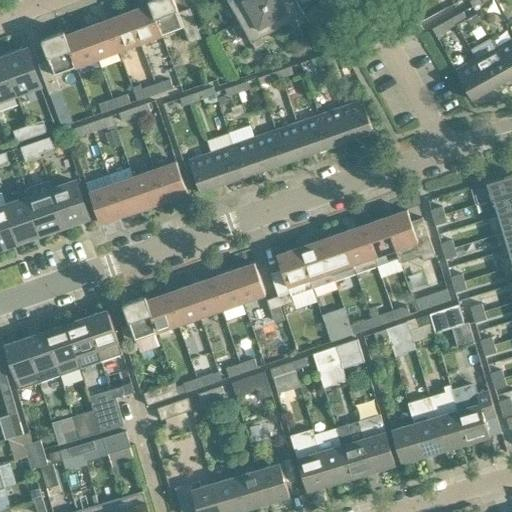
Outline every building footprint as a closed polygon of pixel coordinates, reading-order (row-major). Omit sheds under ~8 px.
[(148,0),(150,4),(161,35),(183,26),(189,43),(201,38),(189,8),(178,12),(174,0),(148,0)] [(228,0),(240,20),(266,6),(262,0),(228,0)] [(296,0),(275,0),(266,6),(278,27),(294,18),(298,25),(308,20),(296,0)] [(150,4),(129,11),(140,42),(161,35),(150,4)] [(266,6),(240,20),(256,49),(266,44),(261,36),(278,27),(266,6)] [(129,11),(108,19),(119,50),(140,42),(129,11)] [(463,11),(453,17),(457,24),(467,18),(463,11)] [(453,17),(443,23),(447,30),(457,24),(453,17)] [(108,19),(87,27),(98,58),(119,50),(108,19)] [(87,27),(66,35),(77,66),(98,58),(87,27)] [(49,59),(38,64),(50,94),(61,90),(55,74),(77,66),(66,35),(64,31),(42,39),(49,59)] [(511,38),(496,47),(511,74),(511,38)] [(511,74),(496,47),(476,58),(492,87),(511,76),(511,74)] [(16,49),(2,54),(16,93),(40,84),(27,49),(18,52),(16,49)] [(334,51),(324,54),(326,62),(336,58),(334,51)] [(0,99),(16,93),(2,54),(1,54),(2,58),(0,58),(0,99)] [(324,54),(315,57),(312,58),(314,66),(326,62),(324,54)] [(476,58),(456,70),(471,98),(470,98),(471,99),(492,87),(476,58)] [(290,65),(280,69),(283,77),(293,73),(290,65)] [(268,73),(270,81),(283,77),(280,69),(268,73)] [(170,78),(155,83),(159,92),(173,87),(170,78)] [(248,81),(236,85),(239,92),(242,102),(248,100),(245,90),(250,88),(248,81)] [(141,88),(145,97),(159,92),(155,83),(141,88)] [(239,92),(236,85),(225,88),(228,96),(238,92),(239,92)] [(202,90),(191,94),(193,102),(205,98),(202,90)] [(126,93),(113,98),(116,107),(130,102),(126,93)] [(193,102),(191,94),(179,98),(182,105),(193,102)] [(113,98),(98,103),(101,112),(116,107),(113,98)] [(363,99),(342,107),(353,138),(375,130),(374,129),(373,130),(363,99)] [(147,102),(133,107),(137,116),(151,111),(147,102)] [(137,116),(133,107),(119,112),(122,122),(137,116)] [(342,107),(320,114),(331,146),(353,138),(342,107)] [(320,114),(298,122),(309,153),(331,146),(320,114)] [(111,115),(91,122),(93,130),(107,125),(109,130),(105,132),(108,141),(120,137),(116,128),(115,128),(115,127),(111,115)] [(43,120),(28,125),(32,136),(47,131),(43,120)] [(93,130),(91,122),(76,127),(79,135),(93,130)] [(298,122),(276,129),(287,161),(309,153),(298,122)] [(28,125),(13,130),(17,141),(32,136),(28,125)] [(276,129),(254,137),(265,168),(287,161),(276,129)] [(54,148),(50,136),(36,141),(40,153),(54,148)] [(254,137),(232,145),(243,176),(265,168),(254,137)] [(40,153),(36,141),(21,147),(26,162),(41,157),(40,153)] [(232,145),(210,152),(221,184),(243,176),(232,145)] [(0,153),(0,166),(9,164),(5,152),(0,153)] [(189,160),(193,171),(200,190),(199,190),(199,191),(221,184),(210,152),(189,160)] [(177,161),(155,169),(166,200),(188,193),(177,161)] [(129,166),(108,174),(122,215),(144,208),(133,176),(129,166)] [(155,169),(133,176),(144,208),(166,200),(155,169)] [(511,174),(487,182),(492,200),(511,193),(511,174)] [(64,225),(52,189),(49,180),(26,187),(29,197),(42,233),(41,233),(42,237),(57,231),(56,228),(63,225),(64,225)] [(76,181),(52,189),(64,225),(63,225),(65,229),(80,223),(79,220),(88,217),(76,181)] [(111,184),(89,191),(100,223),(122,215),(111,184)] [(511,211),(511,193),(492,200),(497,216),(511,211)] [(42,233),(29,197),(7,205),(19,241),(18,241),(19,245),(35,239),(33,236),(41,233),(42,233)] [(19,241),(7,205),(0,207),(0,251),(12,247),(11,243),(18,241),(19,241)] [(442,206),(431,209),(433,217),(445,214),(442,206)] [(407,209),(385,217),(398,258),(400,262),(421,254),(423,260),(436,256),(423,217),(411,221),(407,209)] [(511,229),(511,211),(497,216),(502,233),(511,229)] [(445,214),(433,217),(435,225),(447,222),(445,214)] [(385,217),(364,224),(378,265),(398,258),(385,217)] [(364,224),(342,232),(356,273),(378,265),(364,224)] [(511,248),(511,229),(502,233),(507,249),(511,248)] [(342,232),(320,239),(335,280),(356,273),(342,232)] [(320,239),(299,247),(313,288),(335,280),(320,239)] [(452,240),(441,243),(443,251),(455,247),(452,240)] [(313,288),(299,247),(277,254),(280,264),(282,268),(271,272),(278,294),(282,305),(294,301),(292,295),(313,288)] [(455,247),(443,251),(445,259),(457,255),(455,247)] [(255,262),(233,270),(244,301),(266,294),(255,262)] [(233,270),(212,277),(223,308),(244,301),(233,270)] [(462,273),(450,277),(453,284),(464,281),(462,273)] [(212,277),(190,285),(201,316),(223,308),(212,277)] [(464,281),(453,284),(454,287),(455,292),(467,289),(464,281)] [(190,285),(169,292),(180,323),(201,316),(190,285)] [(444,290),(435,293),(438,304),(448,301),(450,300),(447,289),(444,290)] [(169,292),(147,300),(158,331),(180,323),(169,292)] [(266,298),(270,309),(278,307),(282,305),(278,294),(266,298)] [(158,331),(147,300),(146,296),(123,304),(135,339),(158,331)] [(482,303),(470,307),(473,315),(484,311),(482,303)] [(459,304),(430,313),(432,322),(435,332),(465,323),(459,304)] [(407,305),(393,309),(396,319),(410,314),(407,305)] [(278,307),(270,309),(273,317),(280,314),(278,307)] [(107,309),(86,316),(101,361),(123,353),(107,309)] [(393,309),(372,317),(375,326),(396,319),(393,309)] [(484,311),(473,315),(475,322),(487,319),(484,311)] [(332,341),(339,339),(353,334),(350,324),(346,313),(324,320),(332,341)] [(432,322),(430,313),(417,318),(420,326),(432,322)] [(86,316),(66,324),(81,368),(101,361),(86,316)] [(372,317),(350,324),(353,334),(375,326),(372,317)] [(416,318),(407,321),(410,329),(419,326),(416,318)] [(398,324),(386,328),(389,337),(401,332),(404,342),(413,339),(410,329),(407,321),(398,323),(398,324)] [(81,368),(66,324),(45,331),(60,375),(81,368)] [(389,337),(386,328),(374,333),(377,341),(389,337)] [(45,331),(25,338),(40,382),(60,375),(45,331)] [(492,336),(480,340),(483,348),(494,344),(492,336)] [(19,389),(40,382),(25,338),(4,345),(19,389)] [(348,342),(336,346),(339,354),(351,350),(348,342)] [(494,344),(483,348),(485,355),(497,352),(494,344)] [(314,353),(319,371),(342,363),(339,354),(336,346),(314,353)] [(305,357),(293,361),(296,369),(308,365),(305,357)] [(254,358),(240,362),(243,372),(257,367),(254,358)] [(270,368),(273,377),(296,369),(293,361),(270,368)] [(226,367),(229,377),(243,372),(240,362),(226,367)] [(5,368),(0,369),(0,382),(8,380),(5,368)] [(502,370),(490,373),(492,381),(504,377),(502,370)] [(211,372),(196,378),(199,387),(215,381),(211,372)] [(255,387),(267,384),(264,373),(234,381),(237,393),(256,388),(255,387)] [(504,377),(492,381),(495,388),(503,386),(506,385),(504,377)] [(183,383),(186,392),(199,387),(196,378),(183,383)] [(144,392),(148,404),(179,394),(175,382),(144,392)] [(475,382),(452,388),(452,389),(468,443),(490,436),(485,418),(497,415),(489,390),(478,393),(475,382)] [(437,416),(436,416),(446,449),(468,443),(452,389),(452,388),(451,384),(444,386),(446,391),(430,396),(437,416)] [(222,385),(210,389),(213,398),(225,394),(222,385)] [(110,390),(113,398),(125,394),(122,386),(110,390)] [(210,389),(198,394),(201,402),(213,398),(210,389)] [(408,403),(414,422),(424,456),(446,449),(436,416),(430,396),(408,403)] [(112,398),(91,404),(93,410),(100,432),(124,425),(116,397),(112,398)] [(189,397),(158,407),(162,420),(193,409),(189,397)] [(511,403),(510,398),(498,401),(501,409),(511,405),(511,403)] [(14,400),(5,403),(9,415),(17,412),(14,400)] [(511,405),(501,409),(503,417),(511,414),(511,405)] [(100,432),(93,410),(73,416),(77,430),(79,438),(100,432)] [(17,412),(9,415),(12,427),(21,424),(17,412)] [(363,438),(373,471),(396,464),(386,431),(380,413),(358,420),(363,438)] [(373,471),(363,438),(358,420),(336,427),(338,432),(342,444),(351,477),(373,471)] [(392,429),(396,443),(402,462),(424,456),(414,422),(392,429)] [(313,428),(291,435),(307,490),(330,484),(320,451),(315,435),(313,428)] [(79,438),(77,430),(65,433),(67,442),(79,438)] [(108,453),(131,447),(126,430),(103,437),(108,453)] [(316,439),(320,451),(330,484),(351,477),(342,444),(338,432),(316,439)] [(33,442),(36,454),(44,452),(41,439),(33,442)] [(96,449),(94,440),(81,444),(84,452),(96,449)] [(33,442),(24,444),(28,456),(36,454),(33,442)] [(84,452),(81,444),(69,447),(71,456),(84,452)] [(36,454),(40,466),(48,464),(44,452),(36,454)] [(40,466),(36,454),(28,456),(32,469),(40,466)] [(280,463),(258,469),(268,502),(290,496),(287,484),(298,481),(291,457),(279,460),(280,463)] [(258,469),(236,476),(246,509),(268,502),(258,469)] [(236,476),(214,482),(222,511),(235,511),(246,509),(236,476)] [(199,480),(194,482),(175,487),(182,511),(192,511),(198,511),(222,511),(214,482),(201,486),(199,480)] [(40,487),(31,490),(35,502),(43,499),(40,487)] [(150,511),(144,490),(121,497),(125,511),(150,511)] [(99,503),(101,511),(125,511),(121,497),(99,503)] [(45,511),(47,511),(43,499),(35,502),(37,511),(45,511)] [(101,511),(99,503),(77,510),(78,511),(101,511)]
